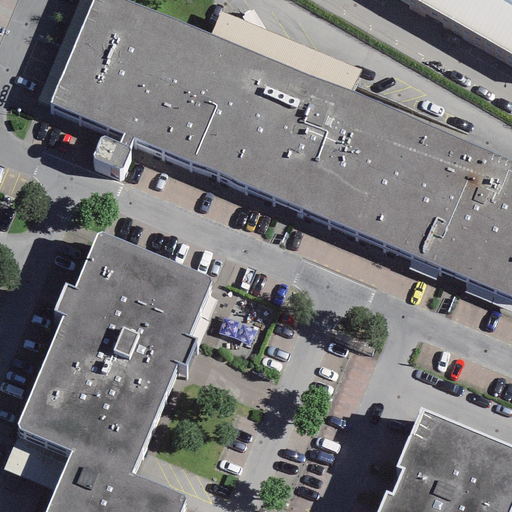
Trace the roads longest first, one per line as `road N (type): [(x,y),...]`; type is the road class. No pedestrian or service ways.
road 1 (unclassified): [(70,180),(334,291)]
road 2 (unclassified): [(241,511),(334,291)]
road 3 (unclassified): [(334,291),(511,363)]
road 4 (unclassified): [(70,180),(0,351)]
